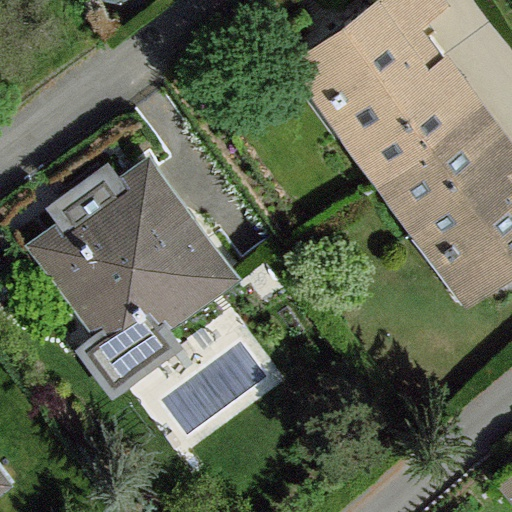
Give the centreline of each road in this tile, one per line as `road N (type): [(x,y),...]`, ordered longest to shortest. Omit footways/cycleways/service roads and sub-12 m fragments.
road 1 (residential): [(0,152),(207,0)]
road 2 (residential): [(381,511),(511,407)]
